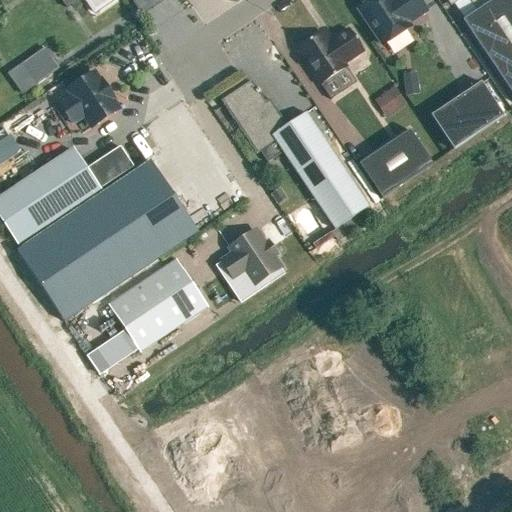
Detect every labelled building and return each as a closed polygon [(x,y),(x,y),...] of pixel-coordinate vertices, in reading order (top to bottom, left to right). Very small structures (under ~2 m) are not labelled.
[(115,0),(84,0),(94,14),(115,0)] [(426,12),(417,0),(391,0),(390,0),(373,0),(358,10),(383,47),(410,29),(407,25),(426,12)] [(446,0),(451,6),(459,0),(469,0),(478,12),(462,23),(511,97),(511,0),(495,0),(492,2),(490,0),(446,0)] [(363,52),(349,31),(336,39),(337,41),(330,45),(322,34),(297,51),(321,86),(346,69),(343,65),(363,52)] [(26,73),(35,86),(58,70),(49,57),(26,73)] [(100,84),(93,74),(68,91),(70,94),(58,101),(73,125),(85,117),(92,127),(117,111),(110,100),(112,99),(101,83),(100,84)] [(283,154),(335,231),(370,209),(306,114),(287,127),(269,100),(265,103),(259,93),(260,92),(258,90),(257,91),(251,82),(233,93),(236,97),(222,105),(256,155),(260,153),(275,142),(283,154)] [(453,151),(504,117),(481,83),(430,117),(453,151)] [(418,85),(404,87),(405,97),(419,95),(418,85)] [(393,88),(378,99),(390,117),(406,106),(393,88)] [(381,199),(432,165),(409,131),(358,165),(381,199)] [(275,142),(260,153),(267,164),(283,154),(275,142)] [(0,218),(17,245),(133,168),(120,147),(85,170),(72,151),(0,199),(0,218)] [(150,163),(16,253),(64,323),(198,234),(150,163)] [(233,255),(221,263),(233,281),(245,273),(254,287),(280,269),(255,232),(229,250),(233,255)] [(108,307),(140,354),(208,308),(176,261),(108,307)]
